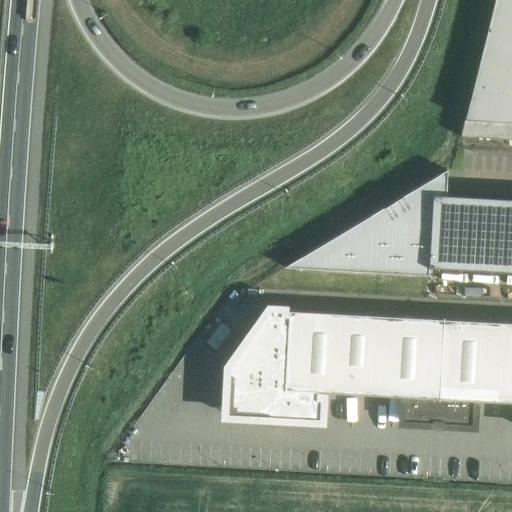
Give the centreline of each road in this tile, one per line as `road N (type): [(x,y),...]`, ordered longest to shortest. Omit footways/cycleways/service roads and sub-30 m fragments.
road 1 (motorway): [(31,511),(58,394),(109,308),(182,235),(344,136),(377,106),(404,67),(428,0)]
road 2 (motorway): [(0,471),(27,0)]
road 3 (motorway): [(396,0),(338,75),(295,98),(228,108),(176,98),(122,66),(90,30),(78,0)]
